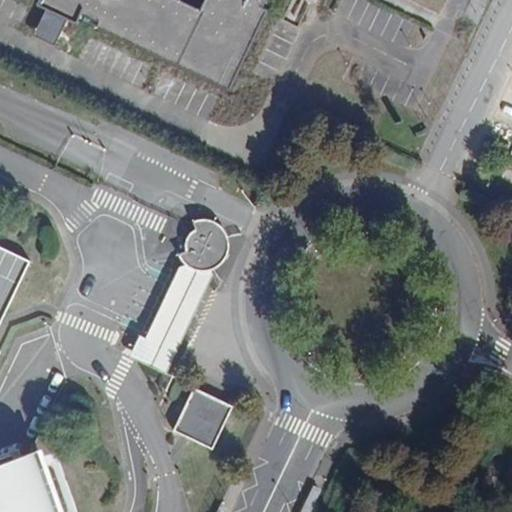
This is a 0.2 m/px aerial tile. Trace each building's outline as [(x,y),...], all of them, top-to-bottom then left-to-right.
[(42,0),(39,7),(49,12),(45,21),(65,30),(70,21),(80,26),(84,16),(101,24),(98,30),(232,93),(271,11),(266,9),(269,0),(42,0)] [(45,21),(36,39),(57,49),(65,30),(45,21)] [(129,357),(165,376),(213,276),(211,272),(219,266),(224,260),(226,255),(227,250),(227,237),(224,233),(219,226),(210,221),(200,221),(194,221),(196,230),(192,232),(188,235),(186,240),(185,244),(186,250),(186,253),(178,257),(184,265),(179,267),(176,272),(145,340),(140,337),(129,357)] [(0,324),(31,261),(0,246),(0,324)] [(194,388),(175,429),(214,447),(233,407),(194,388)] [(0,511),(30,511),(12,460),(0,464),(0,511)]
